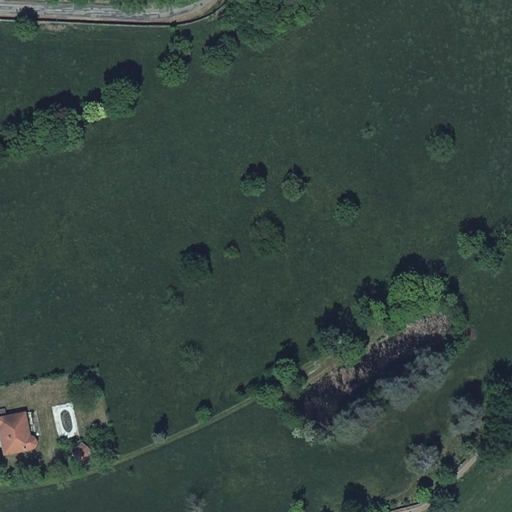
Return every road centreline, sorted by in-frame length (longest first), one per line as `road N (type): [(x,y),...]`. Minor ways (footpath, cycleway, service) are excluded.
road 1 (unclassified): [(199,0),(139,13),(0,7)]
road 2 (track): [(409,511),(511,420)]
